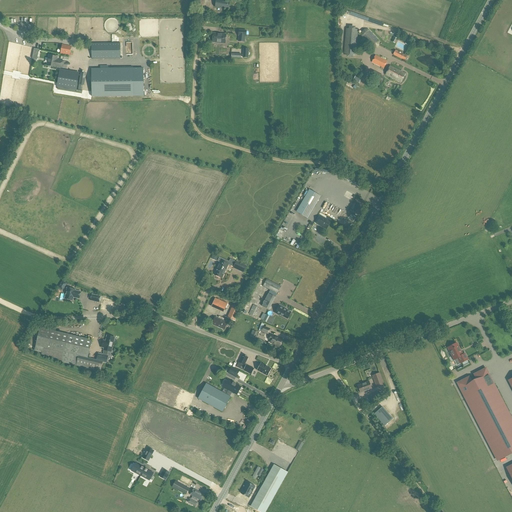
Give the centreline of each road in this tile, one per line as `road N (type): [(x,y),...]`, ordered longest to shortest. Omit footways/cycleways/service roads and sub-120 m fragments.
road 1 (tertiary): [(290,366),(491,0)]
road 2 (unclassified): [(290,366),(170,319),(50,318),(0,300)]
road 3 (unclassified): [(280,387),(511,302)]
road 4 (track): [(330,370),(435,511)]
road 5 (tertiary): [(213,511),(280,387)]
